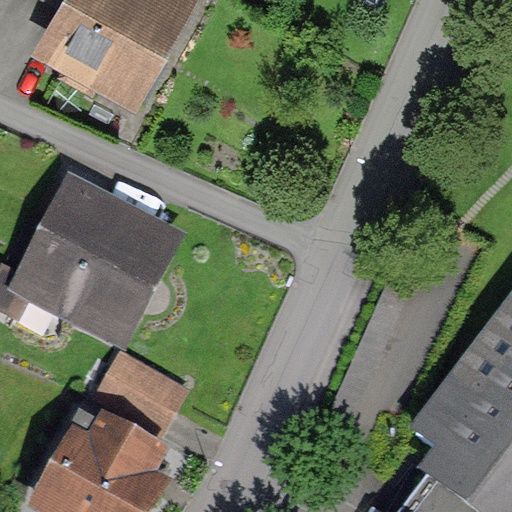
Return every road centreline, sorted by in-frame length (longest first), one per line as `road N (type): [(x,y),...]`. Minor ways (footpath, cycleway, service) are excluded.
road 1 (residential): [(341,251),(0,108)]
road 2 (residential): [(218,511),(341,251)]
road 3 (residential): [(341,251),(453,0)]
